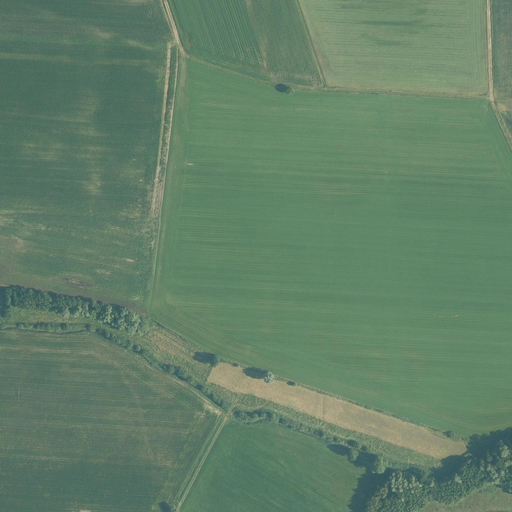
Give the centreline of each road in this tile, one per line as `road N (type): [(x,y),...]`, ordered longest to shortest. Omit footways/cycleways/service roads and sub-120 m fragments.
road 1 (track): [(490,97),(263,82),(187,56),(165,0)]
road 2 (track): [(176,511),(233,405)]
